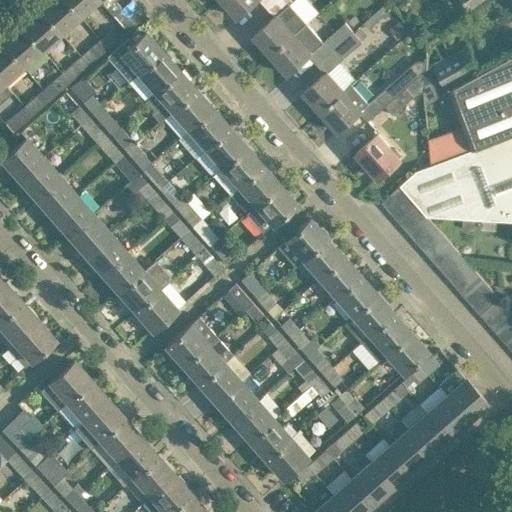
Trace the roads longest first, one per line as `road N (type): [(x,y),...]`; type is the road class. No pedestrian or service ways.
road 1 (residential): [(511,403),(166,0)]
road 2 (residential): [(252,511),(0,223)]
